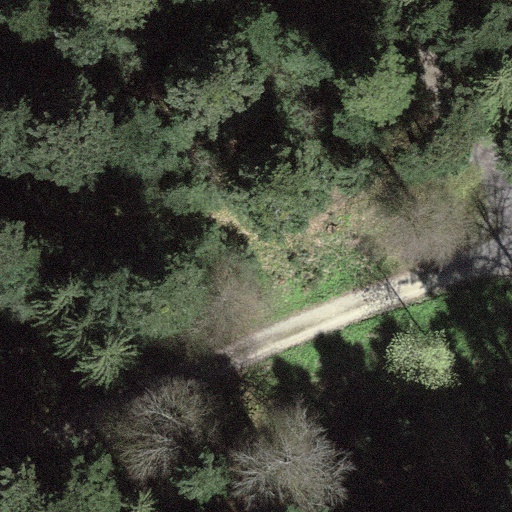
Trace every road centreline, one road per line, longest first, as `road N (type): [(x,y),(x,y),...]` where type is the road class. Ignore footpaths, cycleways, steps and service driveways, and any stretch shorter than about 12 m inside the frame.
road 1 (track): [(511,266),(463,273),(141,374),(0,437)]
road 2 (track): [(380,0),(436,44),(479,122),(511,226)]
